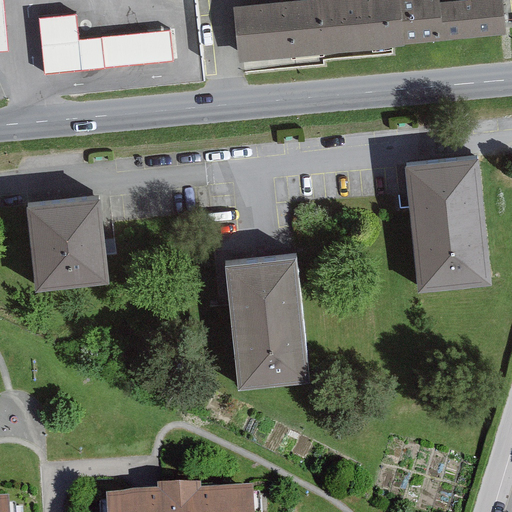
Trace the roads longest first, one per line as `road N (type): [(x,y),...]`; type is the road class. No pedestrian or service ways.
road 1 (tertiary): [(511,78),(0,123)]
road 2 (residential): [(52,511),(50,472),(153,467)]
